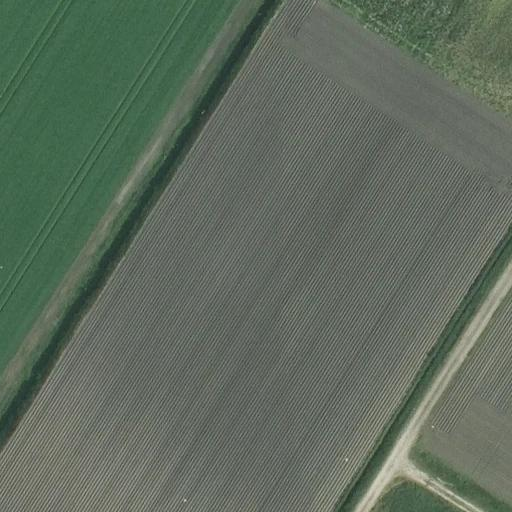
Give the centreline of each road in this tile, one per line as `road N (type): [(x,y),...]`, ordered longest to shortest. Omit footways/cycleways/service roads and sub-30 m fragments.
road 1 (track): [(0,396),(250,0)]
road 2 (track): [(364,511),(511,279)]
